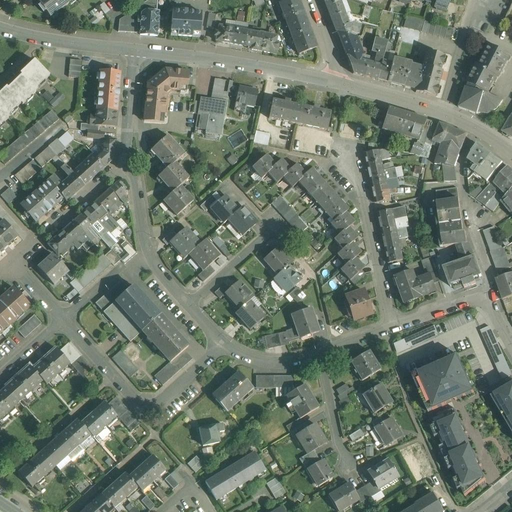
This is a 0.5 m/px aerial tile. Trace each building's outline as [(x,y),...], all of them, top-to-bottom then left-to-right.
[(72,0),(36,0),(50,17),(72,0)] [(157,0),(148,0),(142,4),(141,17),(140,35),(157,37),(159,18),(158,18),(159,13),(157,13),(157,0)] [(289,29),(307,22),(298,0),(289,0),(288,0),(280,4),(289,29)] [(332,0),(325,3),(331,18),(339,14),(344,12),(350,14),(344,0),(332,0)] [(449,0),(436,0),(435,4),(434,6),(436,7),(437,10),(442,11),(445,10),(446,11),(449,0)] [(372,8),(365,6),(362,16),(369,18),(372,8)] [(129,15),(119,20),(118,32),(137,33),(138,21),(133,21),(134,11),(129,15)] [(201,13),(172,11),(171,32),(178,33),(177,36),(192,37),(193,34),(200,34),(201,13)] [(339,14),(345,31),(351,33),(357,34),(359,33),(361,26),(351,23),(349,24),(344,12),(339,14)] [(345,31),(339,14),(331,18),(335,29),(345,31)] [(424,21),(407,16),(403,28),(421,32),(424,22),(424,21)] [(307,22),(289,29),(298,54),(316,48),(307,22)] [(453,29),(424,22),(421,32),(450,40),(453,29)] [(233,29),(219,27),(218,30),(216,30),(214,37),(217,37),(216,41),(217,42),(217,43),(222,44),(222,43),(230,44),(233,29)] [(247,32),(233,29),(230,44),(244,46),(247,32)] [(354,37),(350,36),(351,33),(345,31),(335,29),(346,57),(361,61),(362,57),(357,45),(360,45),(357,37),(355,38),(354,37)] [(260,34),(247,32),(244,46),(252,48),(251,50),(256,51),(260,34)] [(268,35),(260,33),(260,34),(256,51),(264,52),(268,35)] [(277,37),(268,35),(264,52),(273,54),(274,49),(276,49),(278,43),(276,42),(277,37)] [(381,40),(374,39),(371,51),(371,52),(377,54),(381,40)] [(374,64),(368,63),(365,77),(376,81),(377,80),(380,67),(382,61),(385,51),(387,43),(387,42),(381,40),(377,54),(374,64)] [(478,88),(499,50),(490,45),(479,66),(476,65),(467,83),(469,83),(478,88)] [(499,50),(478,88),(488,93),(496,76),(499,78),(507,61),(510,56),(499,50)] [(386,62),(382,61),(380,67),(377,80),(377,81),(387,84),(393,60),(395,53),(389,51),(389,52),(386,62)] [(444,57),(426,52),(422,70),(410,66),(403,88),(416,91),(415,93),(428,96),(434,97),(435,97),(438,88),(437,88),(441,72),(440,72),(441,66),(442,66),(444,58),(444,57)] [(361,61),(346,57),(353,74),(365,77),(368,63),(361,61)] [(393,60),(387,83),(403,88),(410,66),(410,65),(393,60)] [(49,77),(34,61),(20,74),(37,92),(37,91),(35,90),(49,77)] [(165,70),(147,84),(144,121),(163,123),(166,95),(171,91),(186,92),(188,72),(165,70)] [(120,74),(100,73),(97,110),(117,112),(118,96),(119,96),(119,90),(118,90),(120,74)] [(37,92),(20,74),(21,76),(8,89),(6,88),(22,105),(37,92)] [(226,81),(215,79),(211,100),(222,102),(223,102),(225,92),(224,92),(226,81)] [(478,88),(469,83),(467,88),(466,88),(459,108),(477,115),(478,113),(487,114),(497,109),(502,101),(503,100),(502,100),(489,95),(490,94),(488,93),(478,88)] [(258,91),(239,87),(236,103),(234,111),(245,113),(246,105),(255,107),(258,91)] [(6,88),(0,93),(0,110),(8,119),(7,117),(21,104),(22,106),(22,105),(6,88)] [(47,92),(42,97),(49,103),(53,98),(47,92)] [(211,100),(201,98),(200,102),(198,114),(198,115),(200,116),(199,126),(206,128),(206,130),(220,132),(222,124),(220,123),(222,116),(223,116),(226,102),(223,102),(222,102),(211,100)] [(301,106),(290,104),(290,101),(285,100),(284,103),(272,100),(268,119),(298,125),(301,106)] [(319,107),(314,106),(313,109),(301,106),(298,125),(327,131),(331,113),(319,110),(319,107)] [(426,120),(388,108),(383,126),(418,137),(419,137),(426,120)] [(0,126),(8,119),(0,110),(0,126)] [(117,112),(97,110),(96,117),(90,116),(89,125),(89,126),(99,127),(115,128),(115,125),(116,125),(117,119),(116,119),(117,112)] [(51,111),(42,119),(49,128),(59,120),(51,111)] [(511,115),(502,132),(511,138),(511,115)] [(73,120),(69,116),(64,121),(67,125),(73,120)] [(49,128),(42,119),(37,123),(45,131),(49,128)] [(419,137),(418,137),(412,154),(419,156),(432,122),(426,120),(419,137)] [(45,131),(37,123),(33,127),(40,135),(45,131)] [(89,125),(81,124),(80,131),(88,131),(98,132),(99,127),(89,126),(89,125)] [(467,134),(447,126),(438,124),(431,142),(432,142),(431,145),(436,146),(437,144),(440,145),(437,153),(435,164),(442,165),(455,167),(467,134)] [(40,135),(33,127),(28,130),(36,139),(40,135)] [(28,131),(0,154),(0,159),(5,165),(36,139),(28,130),(28,131)] [(98,132),(88,131),(87,138),(103,140),(104,133),(98,132)] [(270,135),(255,132),(253,143),(267,146),(270,135)] [(167,169),(175,163),(184,155),(167,136),(151,151),(167,169)] [(65,149),(57,140),(48,148),(53,153),(56,157),(65,149)] [(109,140),(101,144),(101,152),(95,157),(105,168),(115,158),(116,140),(109,140)] [(478,145),(472,153),(468,160),(476,166),(479,168),(480,169),(490,154),(478,145)] [(48,148),(34,159),(42,168),(55,157),(48,148)] [(378,151),(364,154),(366,164),(381,161),(379,155),(378,151)] [(490,154),(480,169),(479,168),(477,170),(475,173),(487,183),(490,179),(496,172),(503,164),(490,154)] [(94,155),(73,174),(84,186),(105,168),(95,157),(94,155)] [(267,155),(252,168),(261,178),(268,173),(276,165),(267,155)] [(62,163),(58,159),(55,162),(69,178),(60,186),(58,184),(59,183),(53,176),(49,180),(49,181),(63,198),(66,202),(84,186),(73,174),(62,163)] [(276,165),(268,173),(277,183),(283,177),(291,170),(282,160),(276,165)] [(476,166),(468,160),(468,169),(468,179),(470,179),(475,173),(477,170),(475,168),(476,166)] [(33,161),(14,176),(22,185),(40,170),(33,161)] [(381,161),(366,164),(368,174),(393,168),(392,163),(386,164),(386,165),(382,166),(381,161)] [(428,161),(423,183),(429,183),(430,178),(429,178),(431,168),(432,162),(428,161)] [(175,163),(167,169),(157,177),(172,194),(180,187),(189,178),(175,163)] [(291,170),(283,177),(292,187),(298,182),(306,174),(297,164),(291,170)] [(503,164),(496,172),(501,176),(508,167),(503,164)] [(455,167),(442,165),(444,182),(457,182),(455,167)] [(494,183),(494,184),(500,189),(511,177),(511,171),(508,167),(501,176),(494,183)] [(393,168),(368,174),(370,184),(384,181),(385,181),(397,179),(395,168),(393,168)] [(306,174),(298,182),(307,192),(321,179),(312,169),(306,174)] [(511,177),(500,189),(495,194),(495,195),(486,206),(493,212),(502,200),(510,192),(511,189),(511,177)] [(321,179),(307,192),(316,202),(330,189),(321,179)] [(49,181),(21,206),(35,223),(47,213),(52,209),(51,209),(63,198),(49,181)] [(384,181),(370,184),(373,194),(387,190),(386,186),(385,181),(384,181)] [(483,192),(476,199),(486,206),(494,195),(495,194),(500,189),(494,184),(492,181),(490,185),(489,185),(483,192)] [(126,193),(117,184),(110,190),(123,204),(126,208),(129,206),(126,203),(128,202),(123,196),(126,193)] [(172,194),(164,201),(177,216),(193,201),(180,187),(172,194)] [(480,187),(470,194),(476,199),(483,192),(480,187)] [(17,197),(9,188),(0,196),(8,205),(17,197)] [(457,188),(435,191),(437,203),(459,200),(457,188)] [(330,189),(316,202),(325,212),(339,199),(330,189)] [(508,208),(511,204),(511,189),(510,192),(502,200),(508,208)] [(123,204),(110,190),(96,202),(105,213),(109,210),(115,204),(118,209),(123,204)] [(387,190),(373,194),(375,204),(389,200),(388,195),(387,190)] [(212,196),(200,207),(204,211),(216,201),(212,196)] [(238,211),(225,196),(210,209),(224,224),(228,220),(238,211)] [(280,197),(272,204),(276,209),(284,201),(280,197)] [(339,199),(325,212),(334,222),(345,212),(348,209),(339,199)] [(459,200),(437,203),(443,247),(456,245),(460,255),(472,250),(469,243),(467,243),(466,233),(463,233),(459,200)] [(284,201),(276,209),(280,213),(288,206),(284,201)] [(105,213),(96,202),(87,210),(104,228),(105,229),(114,239),(122,232),(122,231),(109,217),(105,213)] [(118,209),(115,204),(109,210),(113,214),(118,209)] [(288,206),(280,213),(284,217),(292,210),(288,206)] [(257,223),(242,207),(238,211),(228,220),(243,236),(257,223)] [(391,210),(377,214),(379,224),(395,220),(406,217),(404,207),(391,210)] [(104,228),(87,210),(81,216),(90,227),(111,249),(116,244),(104,232),(103,233),(101,231),(104,228)] [(292,210),(284,217),(288,222),(296,214),(292,210)] [(334,222),(331,225),(340,235),(349,227),(354,222),(345,212),(334,222)] [(296,214),(288,222),(291,226),(300,218),(296,214)] [(90,227),(81,216),(74,222),(83,233),(90,241),(91,242),(95,238),(87,229),(90,227)] [(395,220),(379,224),(381,234),(405,228),(408,227),(406,217),(395,220)] [(300,218),(291,226),(295,230),(304,223),(300,218)] [(4,221),(0,223),(0,245),(4,250),(18,237),(4,221)] [(63,232),(72,243),(77,250),(82,246),(87,251),(94,245),(91,242),(90,241),(83,233),(74,222),(63,232)] [(304,223),(295,230),(299,235),(307,227),(304,223)] [(238,240),(242,236),(232,225),(228,229),(238,240)] [(340,235),(334,240),(343,250),(352,242),(358,237),(349,227),(340,235)] [(494,227),(483,231),(490,252),(502,248),(494,227)] [(405,228),(381,234),(383,243),(400,240),(407,238),(405,228)] [(176,237),(171,242),(185,258),(189,254),(199,245),(185,229),(176,237)] [(72,243),(63,232),(48,245),(57,256),(60,253),(61,255),(65,251),(64,250),(72,243)] [(172,232),(162,241),(166,246),(171,242),(176,237),(172,232)] [(400,240),(383,243),(385,253),(400,250),(399,245),(401,244),(400,240)] [(218,258),(204,241),(199,245),(189,254),(204,270),(209,266),(218,258)] [(361,252),(352,242),(343,250),(338,255),(347,265),(355,257),(361,252)] [(232,254),(223,244),(218,249),(227,258),(232,254)] [(136,254),(128,245),(123,249),(132,258),(136,254)] [(268,245),(258,254),(263,259),(273,250),(268,245)] [(279,247),(264,261),(265,261),(266,260),(274,268),(275,267),(280,273),(277,275),(278,276),(288,266),(293,262),(279,247)] [(502,248),(490,252),(498,272),(510,268),(503,248),(502,248)] [(123,249),(116,255),(121,260),(124,265),(132,258),(123,249)] [(111,250),(105,257),(112,264),(114,267),(121,260),(116,255),(111,250)] [(400,250),(385,253),(388,263),(402,260),(400,250)] [(420,253),(422,259),(430,257),(428,250),(420,253)] [(462,262),(445,268),(451,286),(466,281),(467,282),(472,280),(472,279),(481,276),(472,250),(460,255),(462,262)] [(69,273),(53,254),(38,268),(54,286),(69,273)] [(103,255),(75,280),(84,290),(112,264),(105,257),(103,255)] [(347,265),(341,270),(350,281),(361,271),(364,268),(355,257),(347,265)] [(431,258),(420,262),(425,276),(430,274),(434,284),(439,282),(431,258)] [(209,266),(204,270),(197,276),(203,283),(214,272),(209,266)] [(278,276),(274,279),(287,294),(301,281),(288,266),(278,276)] [(361,271),(350,281),(354,285),(366,275),(361,271)] [(412,271),(393,277),(403,304),(437,292),(434,284),(430,274),(425,276),(415,279),(412,271)] [(511,273),(496,279),(502,300),(511,296),(511,273)] [(84,290),(75,280),(70,284),(79,294),(84,290)] [(122,281),(96,304),(104,313),(129,290),(122,281)] [(254,297),(239,281),(230,290),(225,294),(240,310),(249,301),(254,297)] [(225,284),(214,293),(220,299),(225,294),(230,290),(225,284)] [(117,328),(146,301),(133,286),(129,290),(104,313),(117,328)] [(298,287),(289,295),(293,300),(302,292),(298,287)] [(20,295),(14,289),(0,301),(0,302),(15,319),(30,306),(28,303),(20,295)] [(32,300),(25,291),(20,295),(28,303),(32,300)] [(364,291),(345,298),(353,320),(372,314),(364,291)] [(146,301),(117,328),(130,342),(142,332),(160,316),(146,301)] [(264,318),(249,301),(240,310),(235,314),(250,331),(264,318)] [(0,332),(15,319),(0,302),(0,332)] [(311,309),(292,315),(296,329),(286,332),(288,342),(300,338),(300,339),(319,332),(311,309)] [(34,316),(22,327),(29,335),(41,324),(34,316)] [(188,347),(160,316),(142,332),(170,363),(171,363),(184,351),(188,347)] [(29,335),(22,327),(17,331),(25,339),(29,335)] [(286,332),(278,334),(281,347),(289,345),(288,342),(286,332)] [(278,334),(272,335),(275,348),(281,347),(278,334)] [(272,335),(264,337),(267,350),(275,348),(272,335)] [(68,343),(59,352),(63,356),(73,348),(68,343)] [(396,355),(404,374),(422,366),(418,359),(405,365),(402,359),(416,353),(413,347),(396,355)] [(73,348),(63,356),(67,361),(76,352),(73,348)] [(56,349),(33,370),(43,382),(46,385),(70,364),(67,361),(63,356),(59,352),(56,349)] [(139,370),(121,350),(111,359),(129,379),(139,370)] [(170,363),(154,377),(163,386),(192,360),(184,351),(171,363),(170,363)] [(369,351),(350,363),(351,363),(352,363),(357,371),(354,373),(357,372),(362,380),(361,381),(362,382),(381,370),(369,351)] [(76,352),(67,361),(70,364),(71,365),(80,357),(76,352)] [(458,355),(412,375),(428,412),(474,392),(458,355)] [(80,357),(71,365),(75,370),(84,361),(80,357)] [(84,361),(75,370),(79,374),(88,365),(84,361)] [(88,365),(79,374),(83,379),(92,370),(88,365)] [(30,367),(6,388),(20,403),(43,382),(33,370),(30,367)] [(238,373),(212,396),(227,413),(253,388),(238,373)] [(275,376),(256,376),(256,389),(275,389),(275,376)] [(293,377),(275,376),(275,389),(293,389),(293,377)] [(511,383),(490,396),(505,421),(511,416),(511,383)] [(346,384),(336,390),(339,395),(349,389),(346,384)] [(392,403),(381,384),(372,389),(369,384),(359,390),(374,414),(392,403)] [(319,408),(305,385),(286,396),(300,419),(319,408)] [(339,395),(337,397),(340,402),(349,396),(355,392),(352,387),(349,389),(339,395)] [(6,388),(0,393),(0,421),(20,403),(6,388)] [(340,402),(338,403),(343,409),(354,403),(349,396),(340,402)] [(116,397),(107,405),(111,410),(120,402),(116,397)] [(120,402),(111,410),(115,414),(124,406),(120,402)] [(107,405),(104,403),(92,413),(105,427),(117,417),(115,414),(111,410),(107,405)] [(124,406),(115,414),(117,417),(119,419),(128,410),(124,406)] [(433,424),(447,457),(471,447),(455,409),(443,414),(445,419),(433,424)] [(128,410),(119,419),(123,423),(132,415),(128,410)] [(92,413),(80,424),(90,434),(93,438),(98,443),(110,433),(105,427),(92,413)] [(132,415),(123,423),(127,428),(136,419),(132,415)] [(391,418),(383,423),(379,418),(371,423),(386,447),(402,436),(391,418)] [(136,419),(127,428),(131,432),(140,424),(136,419)] [(80,424),(77,420),(66,431),(78,445),(90,434),(80,424)] [(297,420),(286,427),(289,433),(301,426),(297,420)] [(326,443),(315,424),(304,431),(296,435),(296,436),(307,454),(307,455),(313,451),(326,443)] [(223,425),(200,430),(201,436),(202,441),(202,440),(203,446),(219,443),(217,432),(220,432),(220,433),(224,432),(223,425)] [(301,426),(289,433),(293,438),(296,436),(296,435),(304,431),(301,426)] [(360,430),(349,436),(352,442),(363,435),(360,430)] [(66,431),(54,441),(68,456),(79,446),(78,445),(66,431)] [(68,456),(54,441),(42,452),(56,467),(68,456)] [(204,457),(213,454),(211,447),(202,450),(204,457)] [(471,447),(447,457),(465,497),(486,479),(471,447)] [(307,454),(299,459),(302,465),(316,456),(313,451),(307,455),(307,454)] [(42,452),(18,473),(32,488),(56,467),(42,452)] [(231,468),(243,488),(245,486),(244,484),(258,476),(259,478),(264,475),(262,472),(265,471),(254,453),(231,468)] [(165,471),(152,456),(140,467),(154,481),(165,471)] [(196,456),(187,465),(195,473),(204,465),(196,456)] [(316,456),(302,465),(306,470),(307,469),(320,461),(316,456)] [(333,478),(323,460),(320,461),(307,469),(318,487),(333,478)] [(397,478),(387,460),(368,472),(373,481),(378,490),(379,489),(397,478)] [(140,467),(128,477),(138,488),(142,492),(154,481),(140,467)] [(243,488),(231,468),(206,483),(217,501),(220,499),(221,501),(226,498),(225,495),(239,487),(240,489),(243,488)] [(125,474),(113,484),(126,498),(138,488),(128,477),(125,474)] [(178,485),(170,475),(164,480),(173,490),(178,485)] [(276,478),(266,484),(275,499),(285,493),(276,478)] [(378,490),(373,481),(364,486),(370,497),(371,498),(381,492),(379,489),(378,490)] [(349,483),(328,496),(338,511),(340,511),(359,501),(359,500),(354,493),(349,483)] [(126,498),(113,484),(102,495),(115,509),(126,498)] [(364,486),(354,493),(359,500),(359,501),(360,503),(370,497),(364,486)] [(167,496),(158,487),(154,491),(162,500),(167,496)] [(111,511),(115,509),(102,495),(90,505),(96,511),(111,511)] [(409,510),(410,511),(444,511),(434,495),(409,510)] [(155,506),(146,497),(141,501),(150,511),(155,506)]
